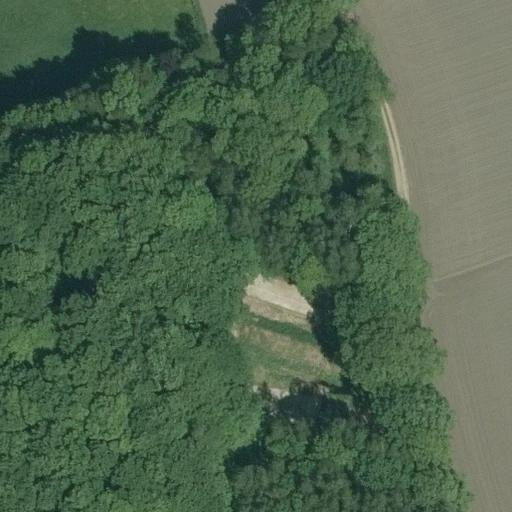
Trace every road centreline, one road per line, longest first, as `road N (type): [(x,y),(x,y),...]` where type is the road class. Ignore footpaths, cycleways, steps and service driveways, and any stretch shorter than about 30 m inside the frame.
road 1 (track): [(450,511),(414,367),(403,201),(389,127),(338,0)]
road 2 (track): [(295,0),(177,109),(0,205)]
